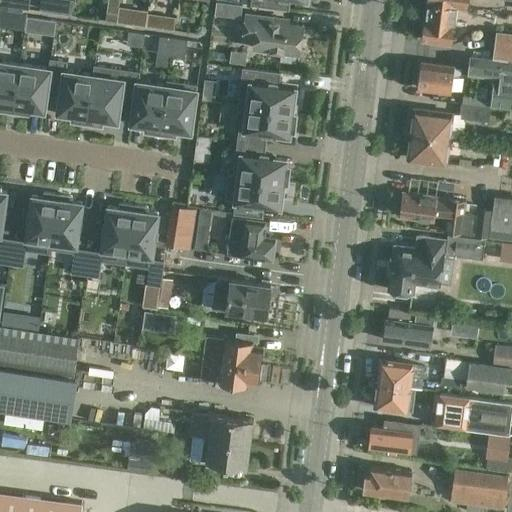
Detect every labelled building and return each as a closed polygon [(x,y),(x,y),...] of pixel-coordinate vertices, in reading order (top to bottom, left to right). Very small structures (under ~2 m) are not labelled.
[(8,0),(0,0),(0,8),(7,10),(8,0)] [(250,0),(250,5),(289,10),(289,0),(250,0)] [(216,1),(215,14),(240,18),(242,5),(216,1)] [(466,8),(426,2),(421,41),(451,44),(456,7),(466,8)] [(105,20),(116,22),(118,14),(106,12),(105,20)] [(255,39),(254,47),(281,51),(280,61),(296,63),(297,53),(300,53),(303,25),(275,21),(276,17),(245,13),(242,37),(255,39)] [(56,21),(41,19),(39,34),(53,36),(56,21)] [(511,35),(495,33),(492,58),(511,60),(511,35)] [(171,54),(173,38),(159,36),(157,52),(171,54)] [(187,40),(173,38),(171,54),(185,56),(187,40)] [(231,50),(229,62),(245,65),(247,52),(231,50)] [(87,121),(87,116),(93,74),(92,74),(66,70),(67,61),(49,58),(48,68),(49,68),(46,88),(47,88),(60,90),(57,112),(72,114),(71,118),(82,120),(87,121)] [(511,63),(502,62),(470,58),(467,76),(494,79),(490,107),(511,109),(511,63)] [(13,109),(14,106),(20,64),(0,60),(0,107),(8,108),(13,109)] [(13,109),(18,110),(22,110),(29,111),(29,108),(44,110),(47,88),(46,88),(49,68),(48,68),(20,64),(14,106),(13,109)] [(417,77),(416,84),(418,86),(418,90),(449,94),(451,78),(459,77),(460,69),(453,68),(421,64),(420,75),(417,77)] [(87,121),(92,121),(93,122),(102,123),(103,118),(117,121),(120,99),(134,101),(135,101),(138,81),(140,71),(93,65),(92,74),(93,74),(87,116),(87,121)] [(279,85),(281,72),(242,67),(238,97),(237,103),(292,110),(293,104),(295,87),(279,85)] [(160,131),(165,132),(175,133),(176,129),(190,131),(191,131),(197,84),(166,80),(166,85),(167,85),(161,127),(160,131)] [(160,131),(161,127),(167,85),(166,85),(138,81),(135,101),(134,101),(130,122),(145,125),(144,129),(155,130),(160,131)] [(294,130),(296,112),(292,111),(292,110),(237,103),(234,128),(238,128),(237,140),(266,144),(267,132),(289,135),(290,129),(294,130)] [(464,119),(488,122),(489,109),(472,106),(460,105),(459,114),(415,109),(413,121),(411,123),(410,129),(412,131),(412,134),(448,139),(460,140),(463,136),(465,123),(464,119)] [(445,163),(448,139),(412,134),(411,137),(409,139),(408,145),(410,148),(408,159),(445,163)] [(210,138),(198,137),(196,152),(208,154),(210,138)] [(285,164),(285,163),(286,159),(264,156),(266,144),(237,140),(235,155),(236,155),(233,175),(233,176),(283,182),(287,182),(290,165),(285,164)] [(280,206),(283,182),(233,176),(233,175),(228,174),(225,199),(235,200),(233,213),(262,217),(264,204),(280,206)] [(26,242),(25,249),(50,253),(51,248),(59,194),(44,192),(44,193),(43,196),(32,195),(29,214),(29,217),(28,221),(26,235),(25,241),(26,242)] [(402,193),(399,217),(433,221),(434,214),(447,215),(445,232),(473,235),(475,213),(464,212),(465,201),(402,193)] [(59,194),(51,248),(74,252),(75,249),(76,249),(79,228),(80,221),(82,202),(71,200),(72,196),(59,194)] [(491,210),(487,236),(511,239),(511,196),(494,194),(492,209),(490,209),(490,210),(491,210)] [(102,253),(101,260),(125,264),(134,205),(120,203),(119,207),(109,206),(108,205),(108,206),(105,224),(104,228),(104,232),(102,245),(101,252),(102,253)] [(134,205),(125,264),(149,267),(151,259),(151,260),(154,239),(155,232),(158,213),(147,211),(147,207),(134,205)] [(196,209),(172,205),(169,225),(193,229),(196,209)] [(487,236),(491,210),(490,210),(479,208),(475,235),(487,236)] [(267,221),(231,216),(228,244),(226,255),(272,261),(274,239),(265,238),(267,221)] [(190,248),(193,229),(169,225),(166,245),(190,248)] [(390,260),(388,273),(391,274),(389,291),(412,293),(413,282),(438,285),(438,282),(442,278),(443,272),(440,267),(442,254),(480,259),(483,239),(445,233),(444,242),(425,239),(418,238),(417,251),(395,247),(393,260),(390,260)] [(0,262),(9,263),(13,240),(12,240),(0,237),(0,262)] [(13,240),(9,263),(20,265),(23,265),(25,250),(25,249),(26,242),(25,241),(13,240)] [(511,243),(502,242),(499,260),(511,262),(511,243)] [(74,252),(71,272),(72,272),(85,274),(88,251),(76,249),(75,249),(74,252)] [(88,251),(85,274),(97,276),(98,276),(101,260),(102,253),(101,252),(88,251)] [(149,267),(147,283),(160,285),(164,261),(151,260),(151,259),(149,267)] [(162,278),(159,303),(168,305),(172,279),(162,278)] [(217,279),(214,296),(228,298),(226,311),(266,316),(270,286),(217,279)] [(0,289),(0,326),(79,339),(85,304),(5,290),(0,289)] [(430,346),(433,317),(416,315),(415,323),(385,319),(383,341),(413,344),(430,346)] [(0,365),(74,376),(79,339),(0,326),(0,365)] [(203,358),(210,359),(259,366),(262,348),(252,347),(253,335),(236,333),(235,341),(205,337),(203,358)] [(511,349),(495,347),(492,366),(511,368),(511,349)] [(259,366),(210,359),(209,367),(204,367),(203,373),(208,374),(207,381),(246,387),(247,382),(257,383),(259,366)] [(377,384),(409,388),(413,364),(380,360),(377,384)] [(469,364),(446,361),(443,377),(466,380),(469,364)] [(511,393),(511,370),(469,364),(466,380),(465,387),(511,393)] [(0,408),(70,419),(76,379),(0,366),(0,408)] [(409,388),(377,384),(374,408),(406,412),(409,388)] [(430,399),(439,400),(435,425),(508,435),(511,404),(439,395),(440,392),(431,391),(430,399)] [(192,437),(249,444),(252,421),(192,413),(189,436),(192,437)] [(371,426),(369,448),(373,448),(417,454),(421,423),(384,418),(382,428),(371,426)] [(511,473),(511,464),(511,458),(508,457),(510,437),(488,434),(485,459),(488,459),(486,470),(511,473)] [(249,444),(192,437),(189,460),(246,468),(249,444)] [(130,443),(128,459),(154,463),(156,447),(130,443)] [(411,471),(401,470),(371,466),(369,475),(365,474),(363,491),(398,496),(408,497),(411,471)] [(454,470),(450,503),(466,505),(465,511),(466,511),(484,511),(485,508),(504,510),(508,477),(454,470)] [(0,491),(0,511),(81,511),(83,503),(0,491)]
